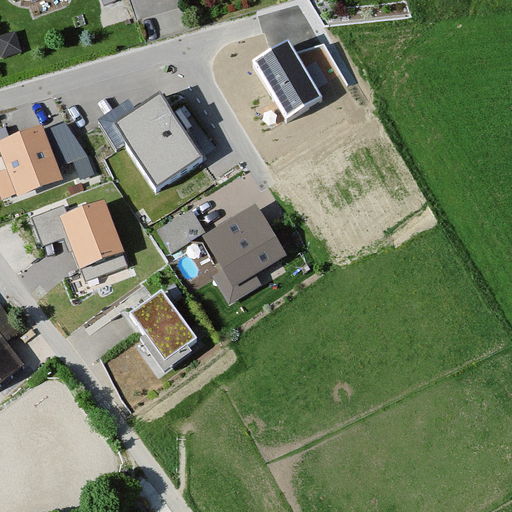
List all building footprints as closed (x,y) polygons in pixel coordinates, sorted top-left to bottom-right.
[(117,4),(115,0),(99,0),(102,9),(117,4)] [(322,99),(288,44),(254,65),(288,120),(322,99)] [(200,163),(159,102),(115,132),(156,192),(200,163)] [(41,132),(0,148),(0,153),(18,198),(60,181),(55,168),(84,157),(65,129),(43,137),(41,132)] [(104,202),(64,217),(82,264),(122,249),(104,202)] [(231,282),(279,252),(253,209),(204,239),(231,282)] [(195,343),(162,297),(131,319),(164,366),(195,343)] [(14,338),(0,319),(0,383),(22,367),(5,345),(14,338)]
